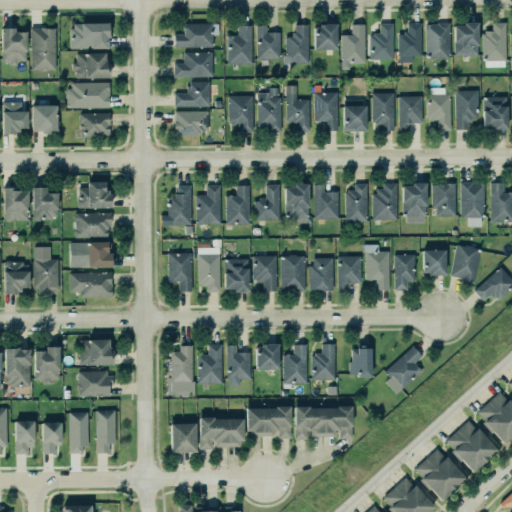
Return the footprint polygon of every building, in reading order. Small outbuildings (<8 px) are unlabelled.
[(106,23),(105,48),(68,48),(68,22),(106,23)] [(173,47),(212,48),(212,23),(183,22),(183,34),(173,34),(173,47)] [(391,58),(367,58),(367,35),(371,35),(371,32),(377,32),(377,22),(391,22),(391,58)] [(475,55),(452,55),(452,25),(462,25),(462,22),(475,22),(475,55)] [(482,67),(506,66),(505,22),(491,22),(492,31),(482,31),(482,67)] [(420,23),(406,23),(406,33),(397,33),(397,62),(412,62),(412,56),(420,56),(420,23)] [(424,23),(425,59),(449,59),(449,23),(424,23)] [(307,63),(307,24),(292,25),(293,37),(284,37),(284,64),(307,63)] [(340,35),(341,70),(349,69),(349,63),(365,63),(364,24),(350,24),(350,34),(340,35)] [(251,25),(237,25),(237,35),(226,35),(227,64),(252,64),(251,25)] [(265,32),(265,25),(255,25),(256,59),(280,59),(279,32),(265,32)] [(312,25),(313,50),(336,49),(335,25),(312,25)] [(0,28),(0,35),(1,64),(17,63),(17,61),(26,61),(25,31),(15,32),(14,28),(0,28)] [(30,71),(55,70),(54,28),(29,28),(30,71)] [(181,51),(210,51),(210,75),(172,76),(171,62),(181,62),(181,51)] [(106,52),(73,53),(74,79),(107,77),(106,52)] [(173,106),(208,107),(208,82),(187,81),(187,93),(173,93),(173,106)] [(108,82),(67,82),(66,107),(108,108),(108,82)] [(283,85),(294,85),(294,98),(306,98),(307,131),(293,131),(293,123),(290,123),(290,120),(283,120),(283,85)] [(275,87),(267,87),(267,89),(266,89),(266,92),(255,92),(255,125),(265,125),(265,131),(278,131),(279,96),(275,96),(275,87)] [(452,90),(453,130),(468,129),(468,121),(475,118),(477,98),(472,89),(452,90)] [(311,91),(335,91),(335,130),(322,130),(322,120),(312,119),(311,91)] [(393,131),(393,93),(371,92),(371,124),(380,124),(380,130),(393,131)] [(225,94),(250,94),(251,131),(236,131),(236,126),(231,126),(225,120),(225,94)] [(396,95),(419,94),(420,122),(406,122),(406,129),(396,130),(396,95)] [(423,94),(448,94),(448,128),(437,130),(435,121),(424,118),(423,94)] [(481,96),(482,128),(504,129),(504,95),(481,96)] [(365,130),(365,101),(341,101),(342,131),(365,130)] [(26,128),(26,111),(20,111),(21,102),(1,102),(1,134),(17,134),(17,128),(26,128)] [(56,105),(30,105),(31,132),(56,132),(56,105)] [(173,110),(207,110),(207,117),(208,131),(200,131),(200,136),(175,135),(175,129),(173,129),(173,122),(173,110)] [(78,113),(79,137),(109,136),(108,113),(78,113)] [(458,181),(482,181),(483,216),(458,216),(458,181)] [(110,207),(109,190),(103,190),(103,182),(86,182),(86,187),(76,187),(76,208),(110,207)] [(311,183),(322,182),(322,189),(336,191),(336,218),(311,217),(311,183)] [(489,221),(511,221),(511,191),(502,192),(502,182),(489,183),(489,221)] [(366,221),(366,183),(353,183),(353,190),(344,190),(344,221),(366,221)] [(370,191),(371,220),(396,219),(395,183),(381,183),(382,191),(370,191)] [(432,216),(454,215),(454,183),(432,183),(432,216)] [(217,184),(218,223),(193,223),(193,194),(204,194),(204,184),(217,184)] [(252,201),(263,196),(263,185),(277,184),(277,219),(252,218),(252,201)] [(281,186),(291,188),(291,185),(306,184),(307,221),(286,222),(282,217),(281,186)] [(424,184),(401,184),(402,223),(425,222),(424,184)] [(167,197),(168,225),(190,225),(189,185),(175,185),(175,197),(167,197)] [(225,195),(224,224),(248,224),(248,185),(235,185),(235,195),(225,195)] [(2,188),(2,221),(28,221),(28,192),(21,192),(21,190),(17,190),(17,188),(2,188)] [(32,219),(32,188),(47,188),(47,194),(57,194),(57,219),(32,219)] [(109,237),(108,212),(73,212),(73,237),(109,237)] [(68,268),(109,267),(109,241),(68,242),(68,268)] [(388,251),(377,251),(377,244),(363,244),(364,280),(375,280),(375,290),(388,289),(388,251)] [(478,248),(472,282),(458,280),(459,277),(448,275),(453,244),(478,248)] [(420,249),(443,249),(443,274),(426,274),(426,272),(420,272),(420,249)] [(165,252),(189,252),(189,291),(176,290),(176,281),(165,281),(165,252)] [(195,254),(217,253),(217,291),(204,291),(204,285),(199,285),(199,282),(196,282),(195,254)] [(393,254),(393,290),(406,290),(406,281),(414,280),(413,254),(393,254)] [(275,291),(275,256),(252,255),(251,281),(262,281),(262,291),(275,291)] [(304,290),(304,255),(279,255),(280,291),(304,290)] [(334,255),(359,255),(359,282),(345,282),(345,289),(335,289),(334,255)] [(310,256),(331,256),(331,289),(317,290),(317,288),(307,288),(306,264),(310,264),(310,256)] [(33,292),(57,292),(57,258),(33,259),(33,292)] [(248,259),(223,258),(223,290),(247,291),(248,259)] [(28,287),(28,261),(2,262),(3,294),(19,293),(19,287),(28,287)] [(473,290),(482,300),(489,293),(496,301),(511,286),(511,280),(499,266),(473,290)] [(66,271),(109,271),(109,296),(78,297),(78,291),(66,291),(66,271)] [(110,364),(109,339),(78,339),(78,365),(110,364)] [(222,341),(234,340),(234,349),(247,348),(248,379),(237,379),(235,384),(224,385),(222,341)] [(195,354),(206,354),(206,344),(219,343),(220,383),(195,383),(195,354)] [(259,343),(275,343),(275,369),(253,369),(253,346),(259,346),(259,343)] [(291,343),(304,343),(304,383),(281,383),(281,354),(282,354),(283,353),(287,353),(287,354),(291,354),(291,343)] [(381,379),(386,374),(381,369),(409,343),(419,354),(412,360),(418,368),(392,391),(381,379)] [(177,344),(190,344),(190,382),(192,382),(192,393),(168,393),(168,390),(165,390),(165,377),(168,377),(168,351),(172,351),(172,350),(177,350),(177,344)] [(333,344),(320,344),(320,353),(310,353),(310,379),(334,379),(333,344)] [(350,376),(371,376),(370,344),(349,345),(350,376)] [(33,350),(33,379),(42,380),(42,381),(57,381),(58,346),(44,346),(44,351),(33,350)] [(1,347),(16,347),(16,349),(27,349),(27,385),(7,385),(7,382),(2,382),(1,347)] [(76,372),(76,396),(108,395),(108,385),(111,385),(111,371),(76,372)] [(511,405),(511,434),(504,442),(500,442),(491,432),(489,433),(480,422),(482,420),(475,411),(497,390),(506,400),(506,399),(511,405)] [(292,406),(292,439),(350,438),(349,405),(292,406)] [(242,406),(287,407),(287,438),(242,437),(242,406)] [(93,407),(115,408),(114,453),(92,452),(93,407)] [(69,453),(86,453),(85,411),(68,412),(69,453)] [(12,451),(11,416),(30,416),(30,445),(24,445),(25,451),(12,451)] [(196,417),(211,417),(211,418),(240,419),(240,440),(238,440),(238,445),(214,445),(214,441),(209,441),(209,448),(196,448),(196,417)] [(445,439),(466,421),(474,430),(474,429),(493,451),(487,456),(470,471),(460,459),(458,460),(450,451),(453,448),(445,439)] [(39,422),(58,422),(58,444),(53,444),(53,452),(40,453),(39,441),(39,422)] [(167,423),(168,452),(194,452),(193,422),(167,423)] [(411,464),(431,444),(438,451),(440,449),(463,472),(438,498),(415,474),(418,471),(411,464)] [(380,499),(393,511),(426,511),(433,506),(405,476),(380,499)] [(511,489),(497,503),(501,507),(503,506),(511,505),(511,489)]
